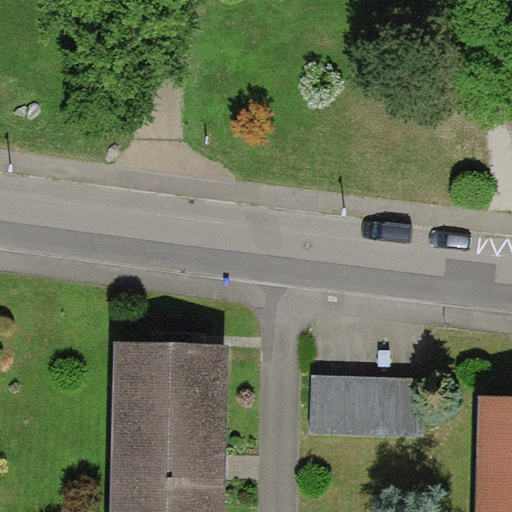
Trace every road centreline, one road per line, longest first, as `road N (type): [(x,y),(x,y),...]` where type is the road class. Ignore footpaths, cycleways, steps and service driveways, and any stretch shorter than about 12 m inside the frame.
road 1 (residential): [(280,243),(0,206)]
road 2 (residential): [(280,243),(267,511)]
road 3 (residential): [(511,271),(280,243)]
